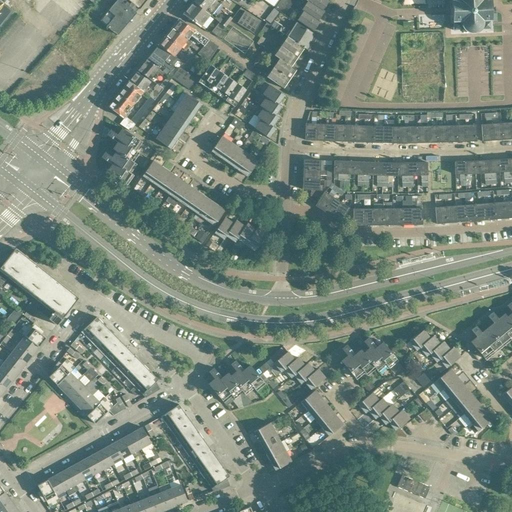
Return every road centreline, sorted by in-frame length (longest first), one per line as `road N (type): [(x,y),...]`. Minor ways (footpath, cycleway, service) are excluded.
road 1 (secondary): [(26,182),(167,290),(242,316),(313,317),(511,265)]
road 2 (secondary): [(281,301),(194,281),(42,161)]
road 3 (secondary): [(511,251),(281,301)]
road 4 (residential): [(511,225),(352,232),(308,211),(285,211)]
road 5 (residential): [(511,148),(287,149)]
road 6 (secondary): [(42,161),(172,0)]
road 7 (residential): [(16,483),(183,384)]
road 8 (residential): [(287,149),(298,94),(339,0)]
road 9 (residential): [(285,190),(237,187),(190,154),(215,116)]
road 10 (residential): [(93,297),(0,415)]
road 11 (residential): [(368,448),(509,465)]
road 12 (residential): [(259,487),(183,384)]
